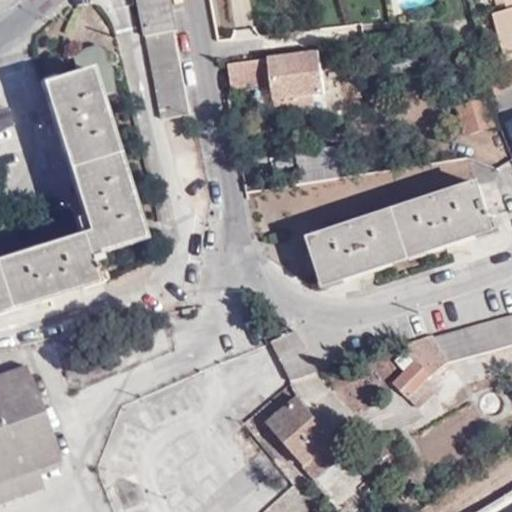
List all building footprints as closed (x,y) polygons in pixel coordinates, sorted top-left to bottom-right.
[(175,30),(168,0),(139,0),(145,37),(147,37),(175,30)] [(511,49),(511,0),(494,0),(496,2),(504,1),(506,7),(493,10),(503,52),(511,49)] [(175,30),(147,37),(163,119),(191,114),(175,30)] [(73,54),(78,75),(90,72),(98,97),(114,93),(107,51),(100,46),(73,54)] [(273,87),(274,100),(314,96),(325,95),(320,54),(230,65),(232,91),(273,87)] [(490,80),(493,96),(511,86),(511,77),(508,70),(490,80)] [(69,169),(116,155),(98,97),(90,72),(78,75),(49,84),(54,101),(48,102),(69,169)] [(511,86),(493,96),(488,99),(501,124),(511,117),(511,86)] [(314,96),(274,100),(274,108),(315,104),(314,96)] [(495,127),(486,101),(458,110),(465,136),(495,127)] [(0,129),(9,127),(5,111),(0,112),(0,129)] [(292,156),(296,184),(349,176),(348,149),(292,156)] [(89,234),(95,254),(142,240),(116,155),(69,169),(89,234)] [(481,186),(398,213),(412,260),(476,239),(474,232),(493,226),(481,186)] [(412,260),(398,213),(314,240),(326,280),(345,274),(347,281),(412,260)] [(0,262),(0,289),(6,310),(77,289),(76,282),(91,277),(87,264),(97,260),(95,254),(89,234),(0,262)] [(449,363),(511,346),(511,316),(436,338),(449,363)] [(272,344),(277,355),(292,384),(315,376),(318,374),(297,332),(272,344)] [(424,383),(449,363),(436,338),(434,335),(402,346),(416,363),(393,383),(407,398),(424,383)] [(118,375),(111,357),(67,373),(74,391),(118,375)] [(0,375),(0,502),(42,488),(37,468),(60,460),(26,366),(0,375)] [(315,376),(292,384),(302,397),(300,398),(330,435),(350,418),(315,376)] [(432,391),(424,383),(407,398),(415,406),(432,391)] [(183,386),(149,400),(157,420),(191,406),(183,386)] [(245,418),(268,403),(261,392),(237,407),(245,418)] [(330,435),(300,398),(268,425),(315,480),(346,454),(330,435)] [(237,411),(215,424),(252,486),(274,473),(237,411)] [(131,461),(142,427),(123,421),(112,455),(131,461)] [(114,481),(127,511),(150,511),(134,473),(114,481)]
